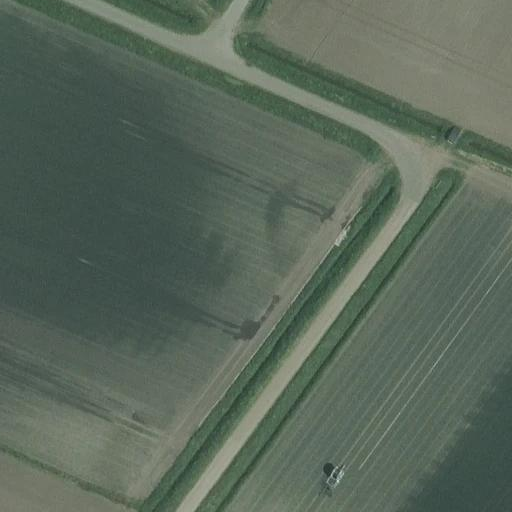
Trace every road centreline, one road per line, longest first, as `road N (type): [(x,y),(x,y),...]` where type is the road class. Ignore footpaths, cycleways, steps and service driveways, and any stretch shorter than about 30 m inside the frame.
road 1 (unclassified): [(179,511),(406,200),(415,168),(398,144),(204,61)]
road 2 (unclassified): [(204,61),(64,0)]
